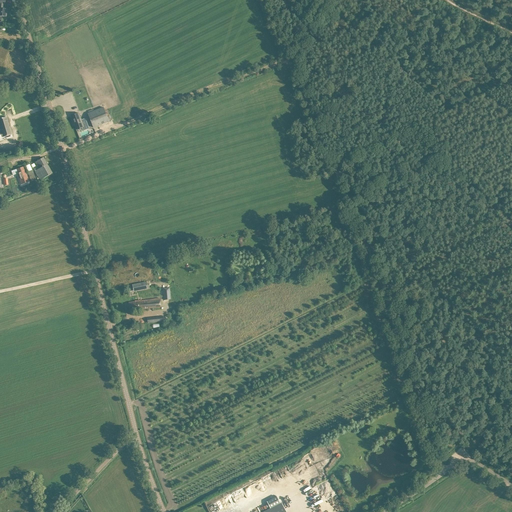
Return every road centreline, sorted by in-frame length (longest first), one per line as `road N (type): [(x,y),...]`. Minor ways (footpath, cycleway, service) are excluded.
road 1 (unclassified): [(163,511),(14,0)]
road 2 (track): [(413,390),(353,210),(288,58)]
road 3 (track): [(288,58),(62,149)]
road 4 (track): [(333,162),(482,87)]
road 5 (unclassified): [(382,511),(465,457),(511,485)]
